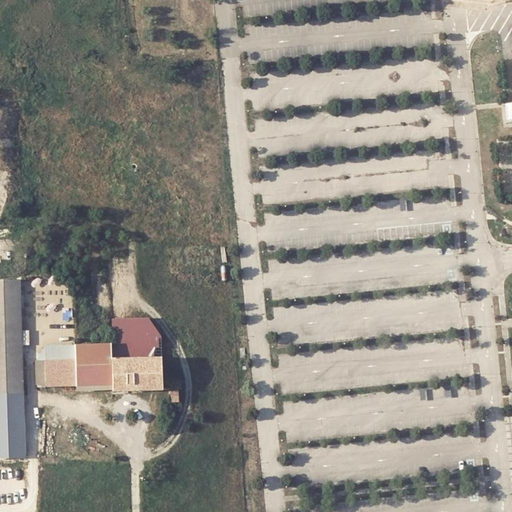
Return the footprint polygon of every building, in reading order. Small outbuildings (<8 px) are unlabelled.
[(0,395),(26,395),(25,345),(23,283),(0,282),(0,395)] [(110,354),(160,352),(159,333),(148,315),(118,316),(109,317),(110,354)] [(47,385),(76,384),(74,346),(74,342),(45,343),(36,357),(36,383),(45,383),(47,385)] [(76,384),(75,387),(112,386),(110,354),(110,345),(79,346),(74,346),(75,361),(76,384)] [(177,381),(160,382),(160,352),(110,354),(112,386),(112,391),(130,390),(168,389),(169,401),(178,400),(177,381)]
